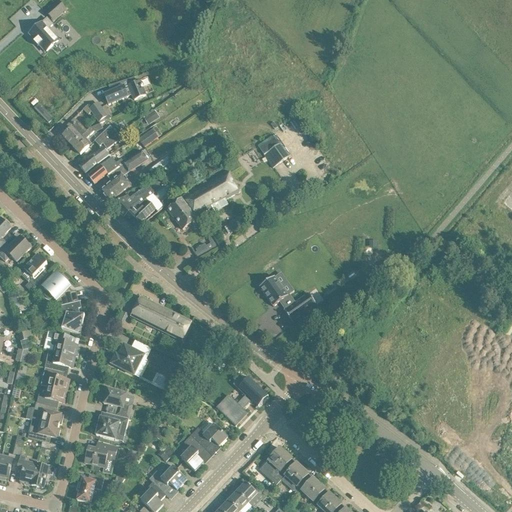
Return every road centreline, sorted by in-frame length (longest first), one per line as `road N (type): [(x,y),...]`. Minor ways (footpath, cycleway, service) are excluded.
road 1 (secondary): [(305,379),(189,293),(0,106)]
road 2 (residential): [(0,195),(96,298),(56,498),(0,487)]
road 3 (secondary): [(431,470),(305,379)]
road 4 (residential): [(377,511),(271,418)]
road 5 (tertiary): [(182,511),(271,418)]
